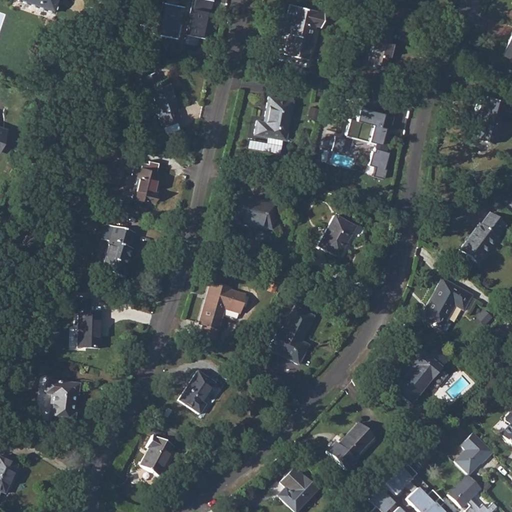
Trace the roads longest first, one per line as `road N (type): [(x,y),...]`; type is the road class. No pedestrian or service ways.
road 1 (residential): [(468,0),(424,120),(390,273),(356,348),(304,417),(184,511)]
road 2 (residential): [(246,0),(159,336),(89,487),(92,511)]
